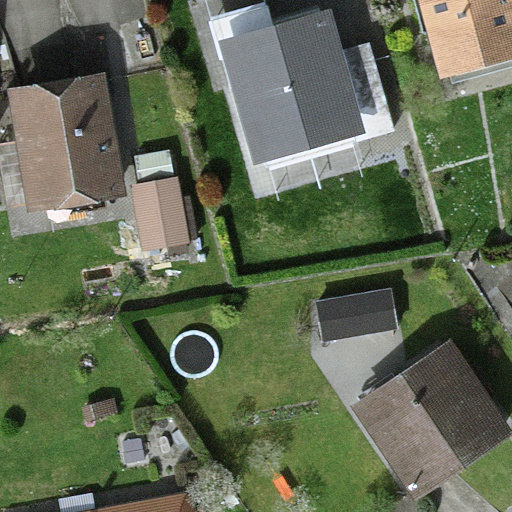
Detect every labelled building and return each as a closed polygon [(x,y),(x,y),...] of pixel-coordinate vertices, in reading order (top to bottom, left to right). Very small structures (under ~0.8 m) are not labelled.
[(511,48),(511,0),(426,0),(445,67),(511,48)] [(322,19),(231,45),(261,151),(351,126),(355,140),(393,129),(372,57),(336,67),(322,19)] [(43,202),(115,190),(97,80),(18,93),(26,144),(33,143),(43,202)] [(145,246),(184,239),(173,180),(134,187),(145,246)] [(394,326),(388,291),(347,298),(353,333),(394,326)] [(363,407),(417,486),(500,430),(447,351),(363,407)] [(187,511),(184,496),(97,511),(187,511)]
